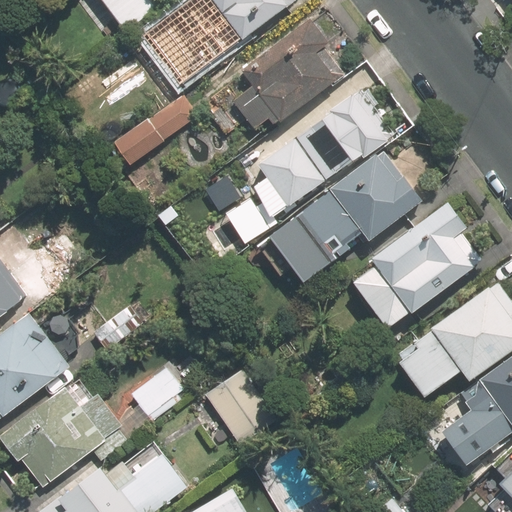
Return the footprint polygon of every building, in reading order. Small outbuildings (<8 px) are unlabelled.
[(107,0),(129,33),(165,9),(158,0),(107,0)] [(187,0),(175,9),(215,62),(249,38),(299,0),(187,0)] [(248,67),(259,81),(233,101),(257,131),(274,117),(280,126),(288,120),(297,112),(343,75),(321,48),(334,37),(315,14),(248,67)] [(337,107),(339,110),(264,161),(274,175),(259,185),(279,214),(334,176),(343,170),(369,152),(371,154),(399,135),(366,87),(337,107)] [(186,92),(120,139),(121,141),(137,164),(203,117),(188,94),(186,92)] [(370,230),(376,238),(429,198),(409,172),(405,175),(385,149),(353,173),(336,186),(277,232),(313,279),(356,245),(354,242),(370,230)] [(475,224),(455,197),(378,257),(382,262),(361,279),(397,325),(418,308),(420,311),(486,259),(464,232),(475,224)] [(40,247),(20,220),(0,235),(0,315),(29,294),(36,303),(61,285),(57,280),(86,258),(65,229),(40,247)] [(511,289),(502,275),(403,351),(435,392),(467,367),(476,380),(511,352),(511,289)] [(41,311),(39,308),(0,335),(0,416),(77,362),(41,311)] [(472,398),(467,392),(419,429),(451,469),(457,464),(466,476),(488,459),(483,452),(511,429),(511,356),(485,378),(489,384),(472,398)] [(192,395),(169,364),(136,389),(159,420),(192,395)] [(251,366),(210,394),(243,444),(284,416),(251,366)] [(70,398),(65,391),(7,431),(26,458),(28,456),(48,484),(112,440),(109,435),(125,424),(103,392),(91,400),(83,389),(70,398)] [(124,485),(108,463),(66,493),(75,505),(65,511),(155,511),(194,485),(170,452),(124,485)] [(255,511),(239,486),(196,511),(255,511)]
